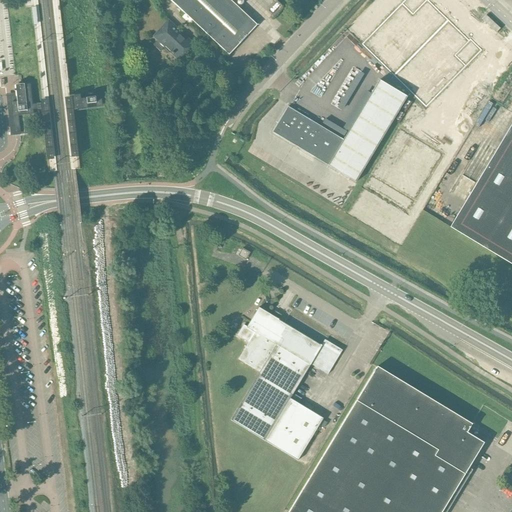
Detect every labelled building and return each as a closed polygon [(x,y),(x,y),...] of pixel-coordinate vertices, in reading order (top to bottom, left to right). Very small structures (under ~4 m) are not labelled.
[(171,0),(229,54),(256,26),(228,0),(171,0)] [(426,0),(407,0),(361,47),(393,78),(448,22),(426,0)] [(165,47),(179,60),(193,44),(168,21),(154,37),(158,40),(153,46),(160,52),(165,47)] [(393,78),(393,79),(426,110),(480,53),(449,22),(448,22),(393,78)] [(272,133),(356,183),(393,120),(407,97),(379,81),(343,140),(288,107),(272,133)] [(19,86),(15,86),(16,90),(16,92),(17,102),(17,106),(18,110),(18,114),(18,116),(18,117),(18,116),(33,115),(33,111),(41,110),(41,107),(41,105),(33,105),(30,85),(24,86),(24,85),(24,84),(23,82),(21,82),(20,82),(19,83),(18,85),(19,86)] [(197,82),(192,86),(197,91),(202,87),(197,82)] [(86,95),(71,97),(73,110),(102,107),(101,93),(86,95)] [(70,97),(64,97),(71,157),(79,156),(73,110),(71,97),(70,97)] [(42,99),(40,99),(41,105),(41,107),(41,110),(46,159),(54,158),(47,99),(42,99)] [(402,129),(366,187),(409,215),(447,158),(402,129)] [(511,132),(452,228),(511,264),(511,132)] [(238,256),(246,261),(250,253),(242,249),(238,256)] [(272,316),(259,308),(247,327),(244,325),(237,336),(248,343),(238,360),(259,373),(231,421),(297,461),(323,419),(290,399),(311,365),(328,375),(342,351),(325,340),(321,346),(279,320),(282,315),(275,311),(272,316)] [(289,511),(442,511),(484,443),(467,433),(472,425),(377,367),(289,511)]
